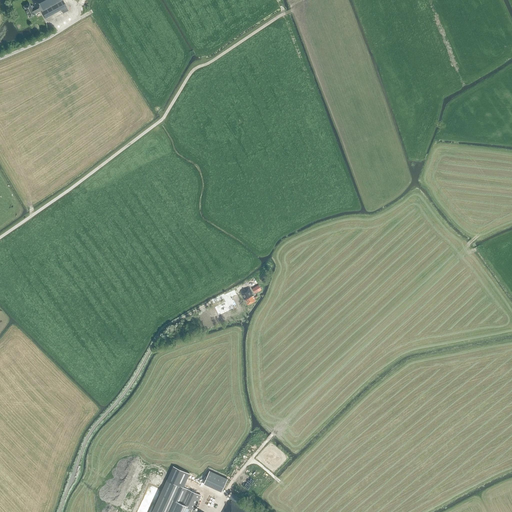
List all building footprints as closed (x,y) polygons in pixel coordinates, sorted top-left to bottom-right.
[(35,15),(35,14),(41,11),(45,19),(61,10),(63,14),(68,11),(66,7),(62,0),(31,0),(35,7),(33,7),(32,5),(30,6),(29,4),(23,7),(29,18),(35,15)] [(252,289),(255,294),(261,290),(259,285),(252,289)] [(245,300),(247,305),(255,301),(253,296),(250,288),(240,293),(244,300),(245,300)] [(220,491),(226,478),(208,470),(202,483),(220,491)] [(199,511),(194,509),(200,495),(187,490),(181,504),(188,507),(185,511),(199,511)] [(224,511),(250,511),(236,503),(239,498),(232,494),(229,499),(232,500),(224,511)] [(167,511),(173,500),(161,495),(153,511),(167,511)]
